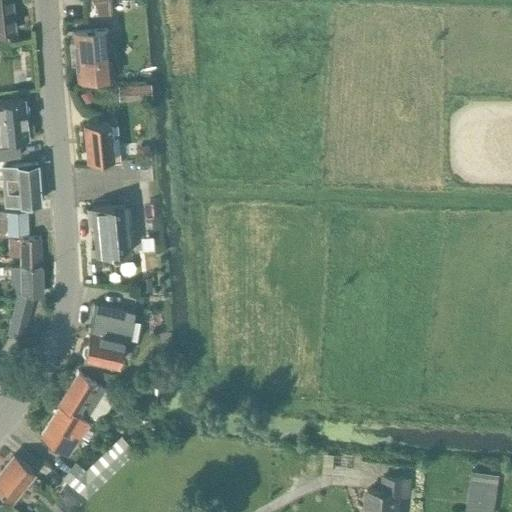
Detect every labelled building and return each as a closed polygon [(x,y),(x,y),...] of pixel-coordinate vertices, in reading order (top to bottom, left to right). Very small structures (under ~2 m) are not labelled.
[(0,0),(0,32),(14,31),(10,0),(0,0)] [(88,0),(89,16),(111,15),(110,0),(88,0)] [(105,51),(105,46),(110,45),(108,31),(75,34),(80,77),(109,74),(107,51),(105,51)] [(129,84),(118,85),(118,100),(134,99),(134,96),(134,84),(129,84)] [(88,89),(79,94),(85,103),(94,98),(88,89)] [(0,141),(28,139),(26,115),(28,112),(27,104),(24,102),(24,99),(0,101),(0,141)] [(87,162),(113,159),(110,121),(83,124),(87,162)] [(19,140),(0,142),(0,157),(20,156),(19,140)] [(147,146),(137,146),(137,156),(148,156),(147,146)] [(3,204),(40,201),(38,164),(1,166),(3,204)] [(95,257),(129,254),(125,204),(91,207),(95,257)] [(0,234),(28,234),(28,211),(0,211),(0,234)] [(18,268),(41,266),(40,238),(8,240),(9,257),(20,257),(20,266),(10,267),(10,268),(18,268)] [(18,268),(10,268),(11,284),(15,284),(15,295),(16,295),(6,333),(22,338),(34,295),(42,295),(41,266),(18,268)] [(150,278),(139,279),(141,292),(152,291),(150,278)] [(128,340),(133,310),(92,303),(85,344),(83,346),(82,350),(84,353),(83,359),(118,364),(122,339),(128,340)] [(60,405),(40,437),(47,441),(45,444),(57,451),(59,448),(67,454),(79,436),(91,417),(99,422),(114,398),(103,391),(104,388),(77,370),(58,403),(60,405)] [(11,500),(33,471),(12,455),(0,470),(0,498),(3,501),(7,497),(11,500)] [(472,471),(470,483),(497,487),(499,475),(472,471)] [(409,495),(410,478),(382,476),(381,490),(366,488),(364,511),(397,511),(399,494),(409,495)] [(67,480),(58,490),(76,505),(86,496),(67,480)]
